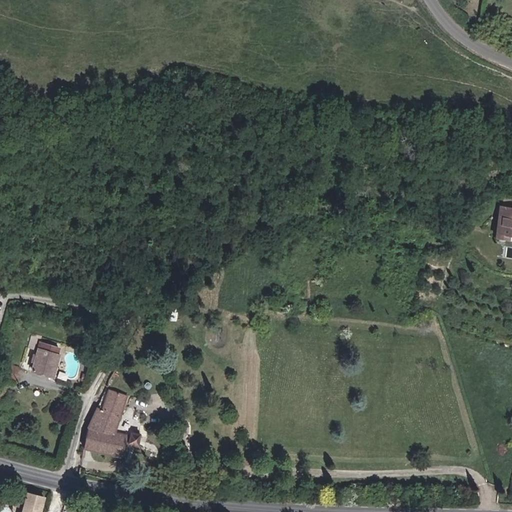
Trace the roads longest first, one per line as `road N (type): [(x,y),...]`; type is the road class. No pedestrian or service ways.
road 1 (unclassified): [(511,180),(300,210),(188,260),(138,322)]
road 2 (primary): [(63,482),(192,503),(387,511)]
road 3 (unclassified): [(138,322),(92,398),(63,482)]
road 4 (residential): [(138,322),(30,297),(0,300)]
